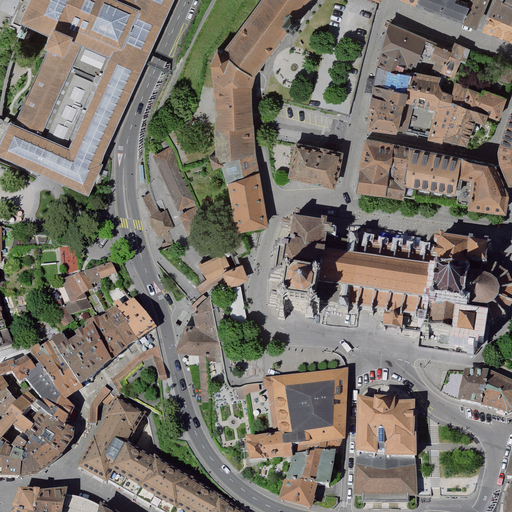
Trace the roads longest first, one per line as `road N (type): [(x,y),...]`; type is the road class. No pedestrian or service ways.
road 1 (unclassified): [(188,0),(132,130),(128,207),(193,427),(233,482),(277,511)]
road 2 (residential): [(482,511),(495,462),(491,445),(465,419),(435,406),(395,350)]
road 3 (residential): [(355,133),(490,157),(511,102)]
road 4 (residential): [(340,209),(511,228)]
road 5 (residential): [(353,345),(345,511)]
road 6 (residential): [(353,345),(280,335),(256,319),(257,278)]
road 7 (residential): [(511,56),(385,7)]
road 8 (residential): [(511,325),(475,362),(395,350)]
road 9 (residential): [(258,271),(276,206),(340,209)]
road 10 (residential): [(355,133),(385,7)]
